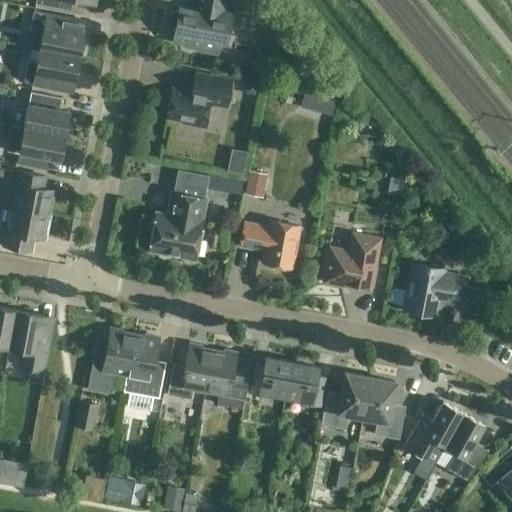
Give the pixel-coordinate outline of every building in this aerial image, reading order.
[(93,0),(35,0),(35,4),(70,11),(71,0),(77,0),(93,3),(93,0)] [(193,0),(192,10),(178,8),(177,12),(174,11),(170,14),(168,24),(171,28),(174,29),(172,42),(195,46),(195,50),(217,54),(220,41),(225,43),(232,8),(226,7),(227,0),(193,0)] [(41,36),(39,49),(79,57),(85,22),(33,12),(29,33),(41,36)] [(27,62),(23,83),(72,92),(79,57),(39,49),(36,63),(27,62)] [(195,72),(195,74),(191,92),(171,88),(166,118),(183,121),(182,124),(204,128),(210,99),(227,102),(231,79),(195,72)] [(30,92),(23,128),(64,135),(68,112),(58,110),(61,98),(30,92)] [(317,96),(312,109),(331,115),(335,101),(317,96)] [(23,128),(16,164),(47,169),(49,157),(59,159),(64,135),(23,128)] [(174,168),(177,152),(156,149),(154,164),(174,168)] [(0,168),(0,186),(2,187),(0,198),(0,204),(9,207),(49,214),(53,191),(42,189),(45,176),(16,171),(0,168)] [(262,197),(267,173),(249,170),(244,194),(262,197)] [(155,214),(149,249),(195,258),(201,222),(199,222),(204,199),(172,193),(168,216),(155,214)] [(0,243),(2,244),(2,245),(30,250),(33,236),(44,238),(49,214),(9,207),(0,204),(0,243)] [(244,222),(239,246),(264,251),(261,262),(291,268),(299,226),(269,221),(268,227),(244,222)] [(468,229),(458,236),(471,253),(481,245),(468,229)] [(329,247),(322,282),(370,291),(380,238),(352,233),(348,251),(329,247)] [(444,269),(412,263),(403,310),(435,316),(438,300),(462,305),(467,277),(443,273),(444,269)] [(0,345),(8,347),(15,310),(0,307),(0,345)] [(41,315),(15,310),(8,347),(21,350),(18,366),(44,371),(54,320),(40,317),(41,315)] [(114,373),(126,375),(133,335),(123,333),(123,331),(110,328),(106,351),(94,349),(87,388),(110,393),(114,373)] [(144,337),(133,335),(126,375),(123,391),(134,393),(158,398),(165,362),(153,360),(158,337),(144,335),(144,337)] [(192,388),(204,391),(212,350),(200,348),(201,345),(189,343),(184,367),(172,364),(167,395),(190,399),(192,388)] [(223,353),(212,350),(204,391),(219,393),(217,404),(241,409),(247,379),(232,376),(236,352),(224,350),(223,353)] [(259,391),(285,396),(291,362),(265,357),(263,366),(254,365),(249,392),(259,394),(259,391)] [(317,367),(291,362),(285,396),(310,400),(310,403),(319,405),(324,378),(315,376),(317,367)] [(348,415),(362,418),(370,377),(344,372),(339,401),(325,398),(320,424),(345,429),(348,415)] [(395,382),(370,377),(362,418),(376,420),(374,435),(398,439),(403,413),(390,411),(395,382)] [(98,403),(78,400),(74,426),(77,426),(76,435),(87,437),(89,428),(94,429),(98,403)] [(421,414),(403,445),(422,456),(413,472),(426,479),(444,446),(463,413),(442,401),(432,419),(421,414)] [(484,425),(463,413),(444,446),(455,452),(445,469),(466,481),(483,458),(470,450),(484,425)] [(18,448),(16,472),(46,475),(48,451),(18,448)] [(497,480),(511,498),(511,451),(482,477),(490,486),(497,480)] [(145,483),(108,476),(104,497),(140,505),(145,483)] [(201,497),(204,484),(193,481),(189,494),(201,497)]
